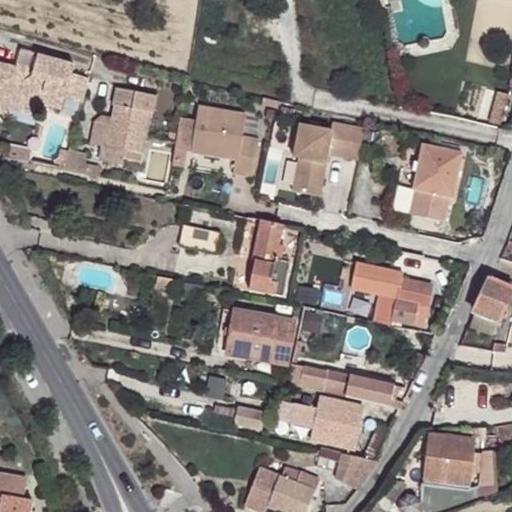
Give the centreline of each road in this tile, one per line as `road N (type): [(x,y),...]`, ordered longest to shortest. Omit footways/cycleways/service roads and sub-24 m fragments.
road 1 (residential): [(348,511),(448,338),(511,188)]
road 2 (secondary): [(0,278),(92,440)]
